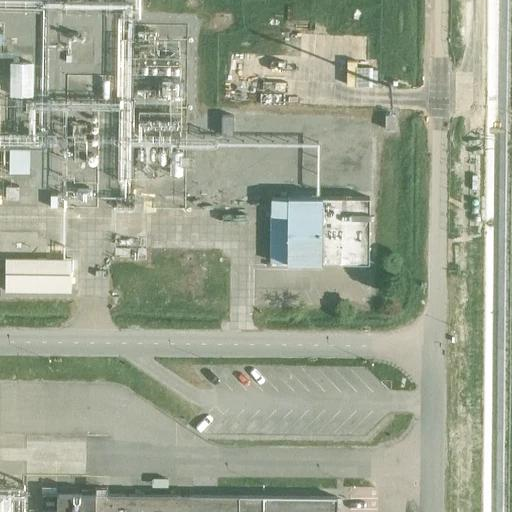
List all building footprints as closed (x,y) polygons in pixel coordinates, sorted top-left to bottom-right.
[(41,54),(17,53),(15,92),(39,93),(41,54)] [(0,162),(9,162),(9,134),(66,134),(66,119),(41,119),(41,116),(2,116),(0,116),(0,162)] [(16,140),(16,165),(37,165),(37,140),(16,140)] [(187,206),(188,191),(162,190),(161,204),(187,206)] [(368,197),(286,196),(285,212),(269,212),(268,261),(286,261),(286,262),(367,263),(368,197)] [(69,292),(70,259),(4,258),(4,291),(69,292)] [(335,511),(335,496),(55,493),(55,511),(335,511)]
